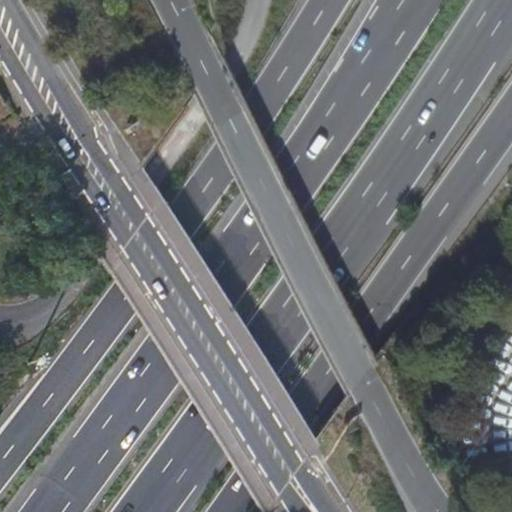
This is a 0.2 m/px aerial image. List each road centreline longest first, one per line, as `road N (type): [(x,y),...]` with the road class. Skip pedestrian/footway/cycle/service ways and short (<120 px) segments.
road 1 (motorway): [(143,511),(341,241),(503,0)]
road 2 (secondary): [(329,511),(10,0)]
road 3 (motorway): [(173,0),(437,511)]
road 4 (motorway): [(329,0),(199,196),(0,464)]
road 5 (secondary): [(0,41),(295,511)]
road 6 (motorway): [(356,85),(51,511)]
road 7 (motorway): [(230,511),(511,115)]
